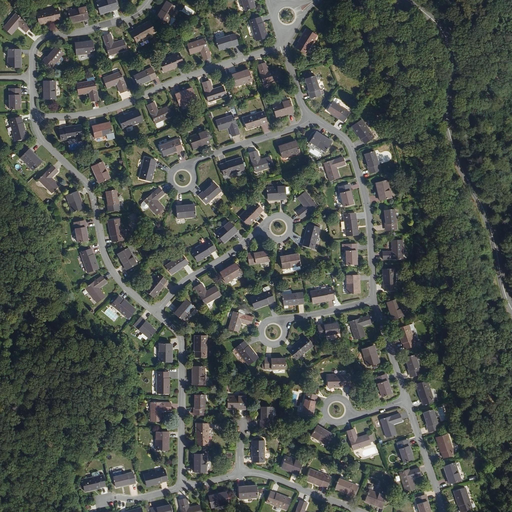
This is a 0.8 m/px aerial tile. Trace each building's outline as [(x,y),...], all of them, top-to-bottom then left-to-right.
[(114,8),(111,0),(99,0),(93,2),(96,12),(107,8),(108,10),(114,8)] [(248,3),(247,0),(236,0),(240,10),(250,7),(248,3)] [(166,17),(171,8),(163,2),(157,12),(155,11),(152,17),(161,23),(166,17)] [(85,17),(82,5),(65,10),(67,19),(78,17),(79,18),(85,17)] [(58,18),(55,7),(34,11),(37,23),(58,18)] [(28,25),(13,12),(1,27),(9,33),(16,25),(23,31),(28,25)] [(166,26),(170,19),(166,17),(161,23),(166,26)] [(262,37),(255,17),(244,20),(250,41),(262,37)] [(152,31),(146,21),(127,31),(133,41),(152,31)] [(304,53),(315,34),(305,28),(294,47),(304,53)] [(124,49),(121,39),(110,43),(107,33),(100,35),(106,54),(124,49)] [(232,43),(229,34),(210,40),(213,50),(217,48),(232,43)] [(208,56),(202,38),(184,43),(187,53),(198,49),(201,59),(208,56)] [(90,51),(87,41),(76,44),(75,42),(69,44),(72,56),(90,51)] [(57,61),(57,59),(55,57),(58,53),(50,47),(37,62),(45,69),(49,64),(52,66),(54,66),(57,61)] [(17,55),(17,48),(5,49),(5,67),(16,66),(16,55),(17,55)] [(180,64),(176,53),(156,61),(160,72),(180,64)] [(278,78),(275,68),(264,71),(262,62),(254,64),(260,84),(278,78)] [(150,77),(145,67),(125,77),(128,83),(130,82),(132,85),(132,86),(136,83),(150,77)] [(124,89),(117,71),(99,77),(102,87),(113,83),(117,92),(124,89)] [(247,81),(244,72),(233,75),(232,73),(226,75),(230,86),(247,81)] [(318,94),(311,75),(301,78),(303,82),(308,97),(318,94)] [(136,85),(151,78),(150,77),(136,83),(136,85)] [(94,99),(90,80),(72,83),(74,93),(85,91),(87,101),(94,99)] [(221,95),(217,86),(207,89),(204,80),(197,82),(203,101),(221,95)] [(50,99),(50,81),(40,81),(40,93),(38,93),(38,99),(50,99)] [(16,104),(16,89),(6,89),(6,109),(16,109),(16,104)] [(174,106),(191,99),(187,90),(177,94),(176,92),(170,95),(174,106)] [(288,111),(284,100),(267,105),(270,115),(281,111),(282,113),(288,111)] [(348,113),(330,101),(323,111),(341,123),(348,113)] [(169,115),(165,106),(155,110),(151,102),(144,105),(152,123),(169,115)] [(140,120),(136,108),(116,116),(120,127),(140,120)] [(262,122),(258,111),(237,118),(241,129),(262,122)] [(237,133),(230,114),(213,120),(216,130),(227,127),(230,136),(237,133)] [(23,137),(18,116),(7,119),(12,140),(23,137)] [(370,136),(357,119),(348,125),(360,143),(370,136)] [(79,136),(77,124),(56,127),(57,139),(79,136)] [(107,134),(104,124),(93,127),(93,126),(86,127),(89,139),(107,134)] [(207,141),(203,130),(185,136),(189,146),(200,142),(200,144),(207,141)] [(321,151),(326,142),(316,136),(317,134),(312,131),(306,141),(321,151)] [(179,149),(176,139),(157,145),(160,155),(164,154),(179,149)] [(295,151),(292,140),(271,147),(274,158),(295,151)] [(36,163),(28,155),(29,154),(24,149),(16,157),(29,170),(36,163)] [(378,170),(371,149),(360,153),(367,174),(378,170)] [(249,172),(267,166),(264,156),(254,160),(251,151),(243,153),(249,172)] [(37,162),(29,154),(28,155),(36,163),(37,162)] [(148,180),(153,159),(142,156),(136,177),(148,180)] [(334,167),(343,164),(341,157),(321,163),(327,181),(337,177),(334,167)] [(239,169),(235,158),(215,164),(218,176),(239,169)] [(104,178),(97,161),(88,165),(92,176),(91,176),(93,182),(104,178)] [(56,186),(49,178),(56,171),(50,165),(36,179),(49,193),(56,186)] [(387,197),(383,180),(373,182),(376,193),(374,193),(376,200),(387,197)] [(203,203),(218,190),(211,182),(208,185),(196,195),(203,203)] [(196,195),(208,185),(207,183),(195,194),(196,195)] [(349,199),(346,184),(336,187),(340,206),(351,204),(349,199)] [(280,199),(280,187),(262,188),(262,198),(274,198),(274,199),(280,199)] [(160,209),(153,200),(161,194),(156,188),(141,200),(141,201),(139,203),(138,204),(138,206),(139,207),(141,208),(143,208),(146,206),(152,215),(160,209)] [(77,208),(74,197),(75,197),(73,190),(62,194),(68,212),(77,208)] [(116,210),(113,190),(103,192),(103,196),(106,212),(116,210)] [(312,206),(300,192),(292,198),(299,207),(292,213),(296,219),(312,206)] [(245,224),(261,209),(253,201),(237,216),(245,224)] [(192,215),(191,205),(179,206),(179,204),(173,205),(174,216),(192,215)] [(393,230),(391,208),(380,209),(382,231),(393,230)] [(352,235),(350,213),(338,215),(340,236),(352,235)] [(120,240),(117,218),(105,220),(109,242),(120,240)] [(84,235),(81,220),(71,222),(74,242),(85,240),(84,235)] [(234,230),(227,221),(213,233),(219,241),(228,233),(229,234),(234,230)] [(309,249),(315,228),(303,225),(298,246),(309,249)] [(220,242),(229,234),(228,233),(219,241),(220,242)] [(195,260),(214,249),(207,239),(189,250),(195,260)] [(400,259),(399,240),(389,241),(390,252),(380,252),(381,260),(400,259)] [(353,258),(352,243),(342,243),(343,264),(354,263),(353,258)] [(94,269),(87,248),(76,252),(83,273),(94,269)] [(132,264),(123,248),(114,252),(120,263),(118,263),(121,269),(132,264)] [(263,261),(261,251),(257,252),(241,255),(243,265),(263,261)] [(170,271),(182,262),(176,254),(175,255),(174,253),(171,254),(173,257),(160,266),(166,274),(170,271)] [(294,266),(293,256),(282,258),(281,256),(275,257),(277,268),(294,266)] [(171,272),(183,264),(182,262),(170,271),(171,272)] [(236,273),(230,265),(220,270),(220,269),(214,272),(220,282),(236,273)] [(390,290),(389,268),(377,269),(378,290),(390,290)] [(150,297),(165,281),(156,273),(141,289),(150,297)] [(355,280),(355,274),(343,274),(344,293),(354,292),(354,280),(355,280)] [(102,297),(96,288),(104,282),(100,276),(83,287),(94,303),(102,297)] [(202,302),(218,293),(213,284),(203,290),(198,282),(192,285),(202,302)] [(330,299),(328,287),(307,291),(309,302),(330,299)] [(268,301),(264,290),(244,297),(248,308),(268,301)] [(298,303),(297,292),(286,294),(286,291),(284,290),(278,291),(277,292),(277,295),(278,305),(282,305),(298,303)] [(130,310),(113,296),(106,305),(122,319),(130,310)] [(177,308),(184,300),(183,299),(176,307),(177,308)] [(398,316),(392,299),(382,302),(386,313),(385,313),(387,319),(398,316)] [(181,320),(192,306),(184,300),(177,308),(176,307),(172,313),(181,320)] [(245,325),(247,318),(228,312),(223,330),(232,333),(236,322),(245,325)] [(356,326),(365,323),(363,316),(344,322),(350,339),(359,336),(356,326)] [(150,331),(138,321),(134,318),(128,326),(143,339),(150,331)] [(151,330),(139,320),(138,321),(150,331),(151,330)] [(334,332),(332,322),(327,323),(312,326),(314,336),(334,332)] [(409,345),(405,330),(407,330),(408,328),(407,324),(392,328),(398,349),(409,345)] [(203,357),(204,335),(192,335),(192,357),(203,357)] [(292,358),(309,344),(302,335),(285,349),(292,358)] [(252,358),(239,341),(229,348),(243,365),(252,358)] [(164,362),(164,350),(165,350),(165,343),(154,343),(154,362),(164,362)] [(374,365),(367,344),(356,347),(363,368),(374,365)] [(415,374),(409,354),(399,358),(400,362),(405,377),(415,374)] [(282,368),(282,358),(278,358),(262,358),(262,369),(282,368)] [(199,385),(200,366),(189,366),(189,378),(188,378),(188,385),(199,385)] [(165,393),(166,371),(154,371),(153,393),(165,393)] [(343,386),(343,374),(322,375),(322,386),(343,386)] [(385,389),(380,374),(370,378),(376,397),(386,394),(385,389)] [(428,401),(421,380),(410,384),(417,405),(428,401)] [(307,410),(311,395),(301,392),(296,412),(306,414),(307,410)] [(201,414),(201,394),(191,394),(191,399),(191,414),(201,414)] [(240,408),(240,396),(222,396),(222,406),(234,406),(234,408),(240,408)] [(156,421),(157,409),(166,409),(166,402),(147,402),(146,421),(156,421)] [(266,427),(266,406),(256,407),(256,411),(256,427),(266,427)] [(433,429),(427,410),(417,413),(419,417),(423,432),(433,429)] [(392,435),(389,424),(398,421),(396,414),(377,420),(383,438),(392,435)] [(205,445),(205,423),(193,423),(193,445),(205,445)] [(321,444),(326,435),(317,430),(317,429),(311,425),(305,435),(321,444)] [(367,443),(371,441),(369,435),(365,436),(364,435),(354,438),(351,429),(344,431),(350,450),(368,444),(367,443)] [(163,449),(163,438),(164,438),(164,431),(153,431),(152,449),(163,449)] [(448,454),(441,433),(430,437),(437,458),(448,454)] [(259,461),(259,439),(247,439),(247,461),(259,461)] [(408,454),(403,439),(393,442),(400,461),(410,458),(408,454)] [(200,472),(200,454),(190,454),(190,465),(189,465),(189,472),(200,472)] [(293,474),(297,463),(280,457),(277,466),(287,471),(287,472),(293,474)] [(454,480),(449,463),(439,466),(442,477),(441,477),(443,483),(454,480)] [(406,478),(415,475),(413,468),(394,474),(400,492),(410,489),(406,478)] [(164,481),(161,469),(140,474),(143,485),(164,481)] [(321,488),(325,477),(305,469),(300,480),(321,488)] [(129,482),(127,472),(115,474),(114,471),(106,473),(110,486),(114,485),(129,482)] [(103,486),(100,474),(97,475),(90,477),(79,479),(82,491),(103,486)] [(348,496),(352,486),(333,479),(329,489),(334,490),(348,496)] [(252,497),(251,487),(239,488),(239,486),(233,486),(234,498),(252,497)] [(466,508),(459,487),(448,491),(454,511),(466,508)] [(380,497),(364,490),(360,500),(371,504),(370,506),(376,508),(378,502),(380,497)] [(284,510),(288,499),(268,491),(264,502),(284,510)] [(223,502),(221,493),(209,495),(209,494),(203,495),(205,507),(223,502)] [(424,511),(424,509),(419,494),(418,495),(415,495),(415,493),(409,495),(410,498),(409,498),(413,511),(424,511)] [(195,511),(193,505),(182,507),(180,498),(173,500),(175,511),(195,511)] [(300,511),(304,503),(297,500),(292,511),(300,511)]
